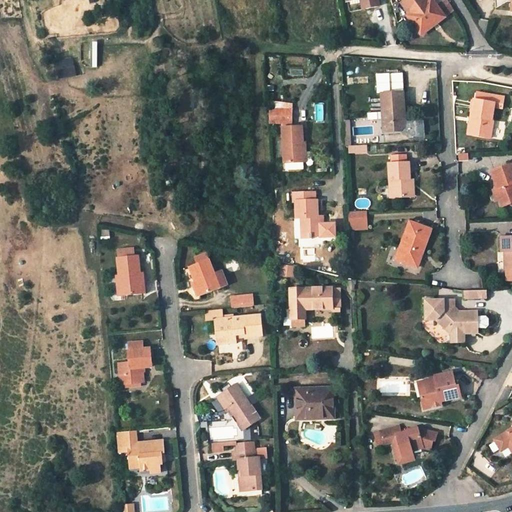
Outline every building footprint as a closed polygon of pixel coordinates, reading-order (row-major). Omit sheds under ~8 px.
[(347,0),(350,13),(379,7),(377,0),(347,0)] [(408,15),(421,35),(429,29),(427,27),(444,15),(436,4),(433,0),(400,0),(394,5),(398,23),(408,15)] [(447,0),(442,0),(436,4),(444,15),(445,16),(453,10),(447,0)] [(55,79),(76,76),(73,58),(53,61),(55,79)] [(381,93),(403,92),(402,78),(379,80),(380,93),(381,93)] [(381,93),(384,133),(401,132),(406,126),(406,122),(405,118),(399,114),(405,107),(403,92),(381,93)] [(475,93),(474,100),(494,104),(502,105),(503,98),(475,93)] [(493,108),(494,104),(474,100),(473,100),(470,118),(474,119),(472,136),(490,139),(493,121),(491,121),(493,108)] [(270,125),(282,124),(291,124),(291,110),(270,110),(270,125)] [(424,121),(406,122),(406,126),(401,132),(403,134),(408,134),(408,137),(425,136),(424,121)] [(292,127),(283,127),(285,162),(304,162),(302,126),(292,127)] [(389,162),(390,196),(410,195),(409,193),(409,181),(409,161),(406,161),(405,154),(391,154),(392,162),(389,162)] [(511,163),(492,171),(498,188),(496,189),(500,198),(503,206),(505,206),(511,202),(511,163)] [(320,224),(320,217),(318,217),(317,200),(316,200),(315,192),(293,193),(294,202),(296,202),(296,218),(302,217),(303,238),(311,238),(311,236),(321,236),(321,237),(335,236),(335,224),(320,224)] [(350,223),(367,222),(367,210),(349,210),(350,223)] [(417,267),(430,230),(410,222),(398,253),(406,257),(403,263),(417,267)] [(506,253),(506,270),(511,269),(511,237),(501,238),(501,252),(506,253)] [(117,250),(118,258),(132,256),(131,249),(117,250)] [(406,257),(398,253),(395,259),(403,263),(406,257)] [(139,294),(137,274),(139,273),(137,255),(118,258),(117,258),(118,272),(118,275),(121,295),(139,294)] [(194,282),(199,294),(200,296),(220,289),(227,286),(220,270),(214,273),(208,259),(189,267),(191,274),(194,282)] [(341,311),(340,288),(291,289),(291,308),(292,325),(306,325),(306,309),(332,309),(332,311),(341,311)] [(466,291),(466,299),(487,299),(487,291),(483,291),(466,291)] [(252,295),(232,297),(233,308),(253,307),(252,295)] [(455,300),(426,300),(426,302),(426,320),(436,320),(450,335),(451,335),(455,335),(455,343),(465,343),(465,335),(478,335),(478,329),(478,318),(478,313),(460,313),(458,314),(453,310),(455,308),(455,300)] [(220,309),(206,311),(207,321),(215,320),(216,337),(226,337),(226,339),(236,339),(236,336),(243,335),(244,338),(262,337),(260,317),(221,320),(220,309)] [(489,326),(489,321),(486,318),(478,318),(478,329),(486,329),(489,326)] [(226,337),(216,337),(217,346),(236,345),(236,339),(226,339),(226,337)] [(151,368),(150,349),(142,350),(142,343),(129,344),(130,364),(119,365),(120,378),(123,378),(123,385),(125,385),(139,384),(142,383),(141,369),(151,368)] [(437,382),(433,383),(430,380),(424,381),(428,396),(423,397),(426,409),(443,404),(442,401),(456,397),(462,396),(459,385),(456,386),(455,383),(452,371),(435,375),(437,382)] [(419,382),(423,397),(428,396),(424,381),(419,382)] [(222,395),(231,410),(229,411),(242,431),(244,429),(255,422),(260,419),(237,385),(222,395)] [(334,388),(296,389),(298,420),(335,418),(334,388)] [(248,397),(252,404),(261,398),(256,391),(248,397)] [(230,408),(222,395),(212,401),(221,414),(230,408)] [(244,429),(245,441),(257,440),(255,422),(244,429)] [(127,453),(128,469),(138,468),(139,471),(149,470),(149,475),(160,474),(159,466),(162,465),(160,454),(163,454),(162,442),(149,443),(147,430),(116,434),(118,454),(127,453)] [(398,430),(379,438),(384,451),(392,447),(398,445),(403,462),(414,458),(412,455),(423,451),(431,453),(432,444),(434,444),(436,436),(417,433),(401,438),(398,430)] [(511,431),(498,439),(504,450),(511,446),(511,445),(511,431)] [(214,453),(220,453),(223,451),(222,444),(213,445),(214,453)] [(398,445),(392,447),(400,469),(415,464),(414,458),(403,462),(398,445)] [(266,458),(265,450),(258,451),(258,459),(266,458)] [(243,471),(245,493),(261,491),(258,459),(258,451),(234,453),(234,463),(239,462),(240,472),(243,471)]
